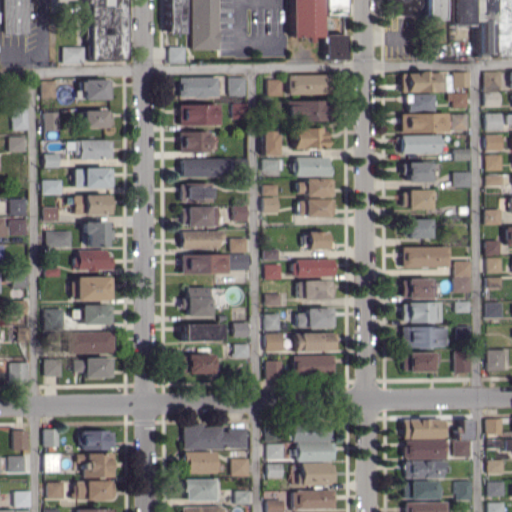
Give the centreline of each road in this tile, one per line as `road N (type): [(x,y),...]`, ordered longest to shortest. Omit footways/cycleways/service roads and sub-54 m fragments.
road 1 (residential): [(0,403),(511,395)]
road 2 (residential): [(366,511),(362,0)]
road 3 (residential): [(142,0),(146,511)]
